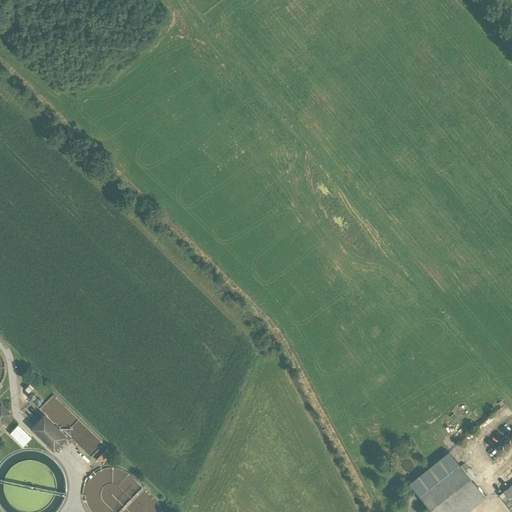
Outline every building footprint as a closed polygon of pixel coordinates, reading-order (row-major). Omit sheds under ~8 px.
[(44,401),(32,389),(29,392),(27,395),(38,406),(44,401)] [(11,413),(2,404),(0,406),(0,421),(1,423),(11,413)] [(64,436),(44,416),(33,427),(54,447),(64,436)] [(11,432),(23,445),(28,440),(16,427),(11,432)] [(460,465),(450,452),(411,483),(420,496),(460,465)] [(460,465),(420,496),(433,511),(445,511),(478,488),(460,465)] [(511,484),(503,492),(511,503),(511,484)] [(445,511),(466,511),(486,496),(479,487),(478,488),(445,511)] [(511,503),(503,492),(500,495),(511,510),(511,503)]
